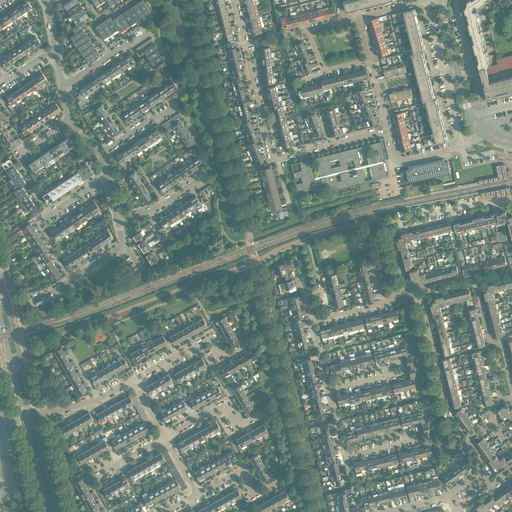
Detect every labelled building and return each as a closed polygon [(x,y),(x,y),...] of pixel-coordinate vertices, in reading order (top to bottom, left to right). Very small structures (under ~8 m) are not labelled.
[(27,0),(22,4),(27,11),(32,7),(27,0)] [(70,0),(63,5),(63,4),(62,5),(62,6),(64,5),(67,10),(79,2),(77,0),(70,0)] [(146,1),(144,2),(142,0),(141,0),(137,3),(138,4),(145,15),(152,10),(146,1)] [(352,0),(344,2),(346,12),(393,0),(352,0)] [(469,5),(469,6),(477,9),(478,7),(487,0),(469,0),(467,2),(469,5)] [(511,2),(510,0),(506,0),(500,5),(505,11),(511,6),(511,2)] [(255,1),(246,3),(247,6),(242,7),(243,10),(256,6),(255,1)] [(79,2),(67,10),(65,10),(66,11),(67,10),(70,15),(82,7),(79,2)] [(145,15),(138,4),(137,3),(132,7),(133,8),(140,18),(145,15)] [(22,4),(17,7),(22,14),(27,11),(22,4)] [(227,13),(227,10),(231,8),(231,6),(217,9),(218,15),(227,13)] [(477,9),(469,6),(468,7),(464,8),(469,28),(480,25),(476,11),(477,9)] [(17,7),(12,10),(17,17),(22,14),(17,7)] [(82,7),(70,15),(69,15),(69,16),(70,15),(73,20),(74,20),(85,12),(82,7)] [(140,18),(133,8),(132,7),(127,10),(128,11),(135,22),(140,18)] [(320,20),(317,9),(312,11),(314,20),(317,19),(317,21),(320,20)] [(418,21),(418,20),(417,17),(416,18),(414,9),(392,14),(393,20),(397,19),(405,17),(409,32),(419,30),(417,21),(418,21)] [(12,10),(7,14),(12,21),(17,17),(12,10)] [(135,22),(128,11),(127,10),(122,13),(123,14),(130,25),(135,22)] [(84,20),(86,19),(88,18),(89,17),(85,12),(74,20),(73,20),(72,20),(72,21),(74,20),(77,25),(83,21),(84,20)] [(259,17),(258,12),(249,14),(249,17),(245,18),(246,20),(259,17)] [(130,25),(123,14),(122,13),(117,17),(118,18),(125,28),(130,25)] [(7,14),(2,17),(7,24),(12,21),(7,14)] [(118,29),(113,21),(112,20),(111,18),(110,17),(105,20),(113,32),(118,29)] [(125,28),(118,18),(117,17),(112,20),(113,21),(118,29),(120,32),(125,28)] [(233,17),(220,20),(221,25),(230,23),(229,20),(234,19),(233,17)] [(288,28),(285,17),(280,19),(282,28),(285,27),(286,28),(288,28)] [(378,17),(368,21),(368,23),(370,23),(371,26),(380,23),(378,17)] [(85,27),(86,26),(87,25),(84,20),(83,21),(77,25),(72,28),(71,29),(72,28),(75,33),(81,29),(82,28),(85,27)] [(113,32),(105,20),(100,24),(101,25),(108,35),(113,32)] [(260,22),(251,24),(252,27),(248,28),(248,31),(262,27),(260,22)] [(380,23),(371,26),(372,28),(370,29),(371,31),(381,28),(380,23)] [(108,35),(101,25),(100,24),(95,27),(96,28),(103,39),(108,35)] [(482,32),(480,25),(469,28),(474,48),(485,45),(483,36),(490,34),(489,30),(482,32)] [(236,27),(222,31),(224,36),(233,34),(232,31),(236,30),(236,27)] [(74,41),(84,34),(85,33),(82,28),(81,29),(75,33),(70,36),(69,37),(71,37),(74,41)] [(419,30),(409,32),(414,53),(414,54),(422,52),(424,51),(422,42),(423,42),(423,38),(421,39),(419,30)] [(84,34),(74,41),(72,42),(73,42),(74,42),(77,46),(89,38),(85,33),(84,34)] [(383,33),(374,36),(375,39),(373,39),(374,42),(384,38),(383,33)] [(41,43),(36,36),(31,39),(36,46),(41,43)] [(89,38),(77,46),(76,47),(77,47),(80,51),(92,43),(89,38)] [(36,46),(31,39),(26,43),(31,50),(36,46)] [(294,45),(296,50),(307,45),(306,44),(304,45),(302,42),(294,45)] [(31,50),(26,43),(21,46),(26,53),(31,50)] [(92,43),(80,51),(79,52),(81,52),(84,56),(96,48),(92,43)] [(147,48),(145,49),(143,51),(147,56),(158,48),(155,43),(152,44),(150,46),(147,48)] [(387,49),(386,44),(377,46),(378,49),(376,50),(377,52),(387,49)] [(271,52),(270,47),(267,47),(267,45),(260,46),(261,52),(258,52),(258,54),(271,52)] [(306,51),(305,48),(308,47),(307,45),(296,50),(298,55),(306,51)] [(485,45),(474,48),(479,68),(490,65),(485,45)] [(26,53),(21,46),(16,49),(21,56),(26,53)] [(96,48),(84,56),(82,57),(83,57),(84,57),(87,61),(99,54),(96,48)] [(158,48),(147,56),(150,61),(162,53),(158,48)] [(21,56),(16,49),(11,53),(16,60),(21,56)] [(387,49),(377,52),(377,54),(379,54),(380,57),(389,54),(387,49)] [(306,51),(298,55),(299,59),(311,55),(310,53),(307,54),(306,51)] [(424,61),(422,52),(414,54),(414,53),(411,54),(417,78),(428,75),(425,64),(426,63),(426,60),(424,61)] [(16,60),(11,53),(6,56),(11,63),(16,60)] [(162,53),(150,61),(153,66),(165,58),(162,53)] [(130,54),(125,58),(130,65),(132,64),(132,65),(135,63),(130,54)] [(511,54),(496,59),(497,64),(490,65),(479,68),(482,77),(487,99),(511,92),(511,54)] [(310,61),(309,58),(312,56),(311,55),(299,59),(301,64),(308,62),(310,61)] [(6,67),(11,63),(6,56),(3,58),(1,56),(0,56),(0,61),(1,63),(2,62),(6,67)] [(125,58),(120,61),(125,69),(127,67),(127,68),(130,66),(130,65),(125,58)] [(165,58),(153,66),(157,71),(169,63),(165,58)] [(120,61),(115,65),(120,72),(122,71),(122,72),(125,69),(120,61)] [(301,70),(313,65),(312,63),(309,65),(308,62),(301,64),(299,65),(301,70)] [(115,65),(109,68),(114,76),(115,76),(117,74),(117,75),(120,73),(120,72),(115,65)] [(313,65),(301,70),(303,75),(312,71),(310,68),(313,67),(313,65)] [(391,78),(388,67),(383,68),(385,77),(388,77),(389,78),(391,78)] [(109,68),(104,72),(109,79),(110,79),(112,78),(115,76),(114,76),(109,68)] [(362,80),(360,71),(357,72),(356,69),(354,69),(357,81),(362,80)] [(104,72),(99,75),(104,82),(105,82),(107,81),(107,82),(110,80),(110,79),(109,79),(104,72)] [(50,84),(42,73),(37,77),(42,84),(45,82),(48,85),(50,84)] [(99,75),(94,78),(99,86),(102,84),(102,85),(105,83),(105,82),(104,82),(99,75)] [(428,75),(417,78),(423,102),(426,101),(434,99),(431,90),(433,90),(432,87),(432,86),(431,87),(428,75)] [(37,77),(34,79),(32,80),(37,87),(40,85),(43,89),(45,87),(42,84),(37,77)] [(94,78),(89,82),(94,89),(96,88),(97,89),(100,87),(99,86),(94,78)] [(32,80),(29,82),(27,84),(32,91),(35,89),(38,92),(39,91),(37,87),(32,80)] [(178,88),(173,81),(168,84),(173,92),(175,90),(174,90),(178,88)] [(317,81),(315,82),(318,94),(324,92),(323,90),(321,83),(318,84),(317,81)] [(89,82),(84,85),(89,93),(91,91),(92,92),(95,90),(94,89),(89,82)] [(27,84),(24,86),(22,87),(27,94),(29,92),(32,96),(34,94),(32,91),(27,84)] [(173,92),(168,84),(163,87),(167,95),(171,92),(171,93),(173,92)] [(89,93),(84,85),(79,89),(84,96),(86,95),(87,95),(90,93),(89,93)] [(276,91),(275,86),(266,89),(267,92),(264,93),(264,94),(276,91)] [(22,87),(18,89),(17,91),(22,98),(24,96),(27,99),(29,98),(27,94),(22,87)] [(167,95),(163,87),(158,91),(163,98),(165,97),(164,97),(167,95)] [(407,87),(405,88),(407,98),(413,97),(411,88),(407,89),(407,87)] [(364,94),(363,91),(366,90),(365,88),(354,93),(356,98),(364,94)] [(24,101),(22,98),(17,91),(11,94),(16,101),(19,99),(22,103),(24,101)] [(163,98),(158,91),(153,94),(157,101),(161,99),(161,100),(163,98)] [(16,101),(11,94),(6,98),(10,103),(8,105),(13,113),(16,112),(11,105),(14,103),(17,106),(19,105),(16,101)] [(157,101),(153,94),(148,98),(153,105),(155,104),(154,103),(157,101)] [(364,94),(356,98),(358,103),(369,98),(368,96),(365,97),(364,94)] [(153,105),(148,98),(147,96),(142,99),(143,101),(148,108),(151,106),(153,105)] [(86,103),(83,98),(82,99),(80,100),(77,102),(80,106),(86,103)] [(369,98),(358,103),(360,107),(368,104),(367,101),(370,100),(369,98)] [(426,101),(431,122),(441,120),(439,111),(440,110),(440,107),(438,107),(436,98),(434,99),(426,101)] [(61,110),(53,99),(52,100),(54,104),(51,106),(56,114),(61,110)] [(148,108),(143,101),(138,104),(143,112),(145,110),(148,108)] [(281,101),(279,101),(267,104),(267,106),(270,105),(271,109),(273,108),(280,106),(282,105),(281,101)] [(56,114),(51,106),(48,103),(46,104),(48,108),(46,110),(51,117),(56,114)] [(143,112),(138,104),(137,103),(132,106),(133,108),(138,115),(141,113),(143,112)] [(368,104),(360,107),(361,112),(373,107),(372,106),(369,107),(368,104)] [(102,105),(94,110),(96,112),(95,113),(97,116),(98,115),(105,110),(102,105)] [(280,106),(273,108),(274,111),(271,112),(272,114),(284,111),(282,105),(280,106)] [(51,117),(46,110),(43,106),(41,107),(43,111),(41,113),(46,120),(51,117)] [(373,107),(361,112),(363,117),(372,113),(371,110),(374,109),(373,107)] [(138,115),(133,108),(128,111),(133,118),(135,117),(138,115)] [(336,114),(334,108),(325,111),(326,114),(323,115),(324,117),(336,114)] [(46,120),(41,113),(38,110),(36,111),(38,115),(35,117),(40,124),(46,120)] [(109,115),(105,110),(98,115),(99,117),(98,118),(101,121),(101,120),(109,115)] [(133,118),(128,111),(123,114),(128,122),(131,119),(131,120),(133,118)] [(252,112),(240,115),(241,121),(250,118),(249,115),(252,114),(252,112)] [(40,124),(35,117),(33,113),(31,114),(33,118),(30,120),(35,127),(40,124)] [(372,113),(363,117),(365,121),(377,117),(376,115),(373,116),(372,113)] [(305,118),(307,122),(316,119),(314,114),(305,118)] [(101,120),(103,122),(102,123),(104,126),(105,125),(112,120),(109,115),(101,120)] [(35,127),(30,120),(28,116),(26,118),(28,122),(25,124),(30,131),(35,127)] [(377,117),(365,121),(367,126),(373,124),(374,126),(377,125),(375,120),(377,118),(377,117)] [(316,119),(307,122),(309,127),(318,124),(316,119)] [(30,131),(25,124),(23,120),(21,121),(23,125),(20,127),(25,135),(30,131)] [(105,125),(106,127),(105,128),(107,131),(108,130),(115,125),(112,120),(105,125)] [(241,124),(243,129),(255,125),(254,123),(251,124),(250,120),(241,124)] [(429,145),(436,143),(447,141),(444,132),(446,131),(445,128),(444,128),(441,120),(431,122),(435,138),(427,139),(428,142),(429,145)] [(177,132),(177,131),(185,126),(181,121),(174,126),(175,128),(175,129),(176,132),(177,132)] [(7,130),(5,127),(10,124),(8,122),(4,125),(0,127),(0,134),(0,135),(8,130),(7,130)] [(318,124),(309,127),(311,132),(320,128),(318,124)] [(115,125),(108,130),(110,132),(109,133),(111,136),(119,130),(115,125)] [(254,131),(252,127),(255,126),(255,125),(243,129),(245,134),(254,131)] [(177,131),(179,133),(178,134),(180,137),(181,136),(188,131),(185,126),(177,131)] [(11,135),(9,132),(13,129),(12,127),(7,130),(8,130),(0,135),(0,138),(2,142),(4,140),(11,135)] [(339,128),(330,131),(331,134),(328,135),(329,137),(343,133),(342,127),(339,128)] [(165,137),(160,130),(158,131),(157,128),(151,132),(156,139),(157,139),(159,138),(159,139),(161,137),(162,139),(165,137)] [(320,128),(311,132),(313,137),(322,133),(320,128)] [(181,136),(182,138),(181,139),(183,142),(184,141),(192,136),(188,131),(181,136)] [(247,139),(258,135),(258,133),(255,134),(254,131),(245,134),(247,139)] [(14,140),(12,138),(16,134),(15,132),(11,135),(4,140),(7,146),(8,145),(11,143),(14,141),(15,141),(14,140)] [(151,132),(146,135),(151,143),(152,143),(154,141),(154,142),(157,140),(157,139),(156,139),(151,132)] [(146,135),(141,139),(146,146),(147,146),(149,145),(152,143),(151,143),(146,135)] [(258,141),(256,137),(259,136),(258,135),(247,139),(249,144),(255,142),(256,142),(258,141)] [(65,137),(63,139),(69,148),(74,144),(68,136),(67,137),(65,137)] [(192,136),(184,141),(186,143),(185,144),(187,147),(195,141),(192,136)] [(60,142),(58,143),(64,151),(65,153),(70,149),(69,148),(63,139),(60,141),(60,142)] [(141,139),(136,142),(141,149),(143,148),(144,149),(147,147),(147,146),(146,146),(141,139)] [(365,176),(365,175),(365,174),(365,173),(364,173),(364,172),(363,171),(362,171),(362,168),(369,166),(369,169),(371,168),(373,176),(371,177),(372,179),(386,175),(383,163),(382,163),(381,160),(386,159),(381,141),(324,156),(323,154),(321,154),(321,156),(316,158),(320,175),(314,177),(310,159),(299,162),(302,171),(293,173),(294,179),(301,177),(302,183),(296,184),(299,199),(300,199),(299,195),(307,193),(307,190),(313,189),(314,196),(325,193),(322,184),(328,183),(330,192),(375,180),(365,183),(364,178),(365,177),(365,176)] [(136,142),(131,146),(136,153),(138,151),(139,152),(142,150),(141,149),(136,142)] [(255,142),(249,144),(247,145),(249,150),(260,146),(260,144),(257,145),(256,142),(255,142)] [(64,151),(58,143),(53,147),(59,154),(64,151)] [(131,146),(126,149),(131,156),(133,155),(134,156),(137,154),(136,153),(131,146)] [(259,152),(258,148),(261,147),(260,146),(249,150),(251,155),(259,152)] [(59,154),(53,147),(52,148),(50,148),(48,149),(55,160),(60,156),(59,154)] [(45,152),(43,153),(48,161),(50,163),(55,160),(48,149),(45,151),(45,152)] [(126,149),(121,152),(126,160),(128,158),(129,159),(132,157),(131,156),(126,149)] [(121,152),(116,156),(121,163),(123,162),(124,163),(127,160),(126,160),(121,152)] [(259,152),(251,155),(253,160),(264,156),(263,154),(261,155),(259,152)] [(48,161),(43,153),(38,157),(44,165),(45,166),(50,163),(48,161)] [(264,156),(253,160),(255,165),(263,162),(262,158),(265,157),(264,156)] [(35,158),(33,159),(39,168),(44,165),(38,157),(36,158),(35,158)] [(198,157),(193,161),(198,168),(200,167),(199,167),(202,164),(198,157)] [(9,158),(1,163),(4,168),(12,163),(9,158)] [(30,167),(33,171),(39,168),(33,159),(30,161),(30,162),(28,164),(30,167)] [(451,173),(448,162),(444,162),(444,159),(409,166),(410,170),(406,170),(408,182),(451,173)] [(8,173),(19,166),(16,161),(14,162),(12,163),(4,168),(8,173)] [(198,168),(193,161),(188,164),(192,171),(195,169),(196,169),(198,168)] [(27,162),(24,165),(30,174),(33,171),(30,167),(28,164),(27,162)] [(81,167),(83,168),(88,177),(91,176),(91,174),(93,173),(86,163),(81,167)] [(192,171),(188,164),(183,167),(188,175),(190,174),(189,173),(192,171)] [(271,172),(270,167),(272,167),(271,165),(268,165),(268,166),(266,166),(266,167),(264,167),(262,168),(262,169),(263,171),(259,172),(260,176),(263,175),(273,173),(273,171),(271,172)] [(19,166),(8,173),(11,178),(20,172),(18,169),(21,167),(19,166)] [(188,175),(183,167),(178,171),(183,178),(186,176),(188,175)] [(88,177),(83,168),(78,172),(83,180),(85,178),(86,179),(88,177)] [(83,180),(78,172),(76,170),(71,173),(78,183),(79,184),(81,182),(82,181),(83,180)] [(183,178),(178,171),(173,174),(178,182),(180,180),(179,180),(183,178)] [(15,183),(26,176),(25,174),(22,175),(20,172),(11,178),(9,179),(13,184),(15,183)] [(130,183),(131,182),(138,177),(135,172),(127,177),(129,179),(128,180),(130,182),(130,183)] [(78,183),(71,173),(66,177),(68,179),(73,187),(76,186),(76,184),(78,183)] [(273,179),(272,175),(273,174),(273,173),(263,175),(264,179),(265,181),(273,179)] [(178,182),(173,174),(168,178),(173,185),(176,183),(178,182)] [(26,176),(15,183),(18,188),(22,186),(27,182),(25,179),(27,177),(26,176)] [(138,177),(131,182),(132,184),(131,185),(134,188),(134,187),(142,182),(138,177)] [(173,185),(168,178),(163,181),(168,188),(170,187),(173,185)] [(73,187),(68,179),(62,182),(68,190),(70,188),(71,189),(73,187)] [(273,179),(265,181),(266,183),(265,184),(266,187),(276,185),(276,183),(274,183),(273,179)] [(168,188),(163,181),(158,184),(162,191),(166,189),(166,190),(168,188)] [(68,190),(62,182),(58,185),(63,193),(68,190)] [(134,187),(136,189),(135,190),(137,193),(138,192),(145,187),(142,182),(134,187)] [(429,185),(430,191),(443,189),(442,183),(429,185)] [(425,192),(424,187),(423,188),(423,185),(413,186),(412,184),(406,186),(408,195),(425,192)] [(63,193),(58,185),(53,189),(58,197),(61,196),(61,195),(63,193)] [(276,185),(266,187),(266,191),(267,191),(268,193),(276,191),(275,186),(276,186),(276,185)] [(22,186),(18,188),(14,191),(17,196),(26,190),(24,187),(23,188),(22,186)] [(148,192),(145,187),(138,192),(139,194),(138,195),(140,198),(141,197),(148,192)] [(58,197),(53,189),(48,192),(53,200),(54,199),(56,199),(58,197)] [(26,190),(17,196),(20,201),(28,196),(26,191),(26,190)] [(276,191),(268,193),(268,195),(269,199),(279,196),(279,195),(277,195),(276,191)] [(53,200),(48,192),(42,195),(48,203),(53,200)] [(152,197),(148,192),(141,197),(143,199),(142,200),(144,203),(152,197)] [(22,207),(32,201),(28,196),(20,201),(19,202),(22,207)] [(201,203),(198,199),(196,196),(190,199),(195,207),(200,203),(201,203)] [(279,203),(278,198),(279,198),(279,196),(269,199),(269,203),(270,203),(271,205),(279,203)] [(100,209),(95,202),(93,198),(91,199),(93,203),(89,206),(94,214),(95,214),(100,211),(100,212),(101,211),(100,209)] [(190,199),(185,203),(190,210),(195,207),(190,199)] [(27,211),(35,206),(32,201),(22,207),(26,212),(27,211)] [(94,214),(89,206),(86,203),(85,204),(87,207),(82,210),(88,218),(88,219),(94,215),(94,216),(95,215),(95,214),(94,214)] [(185,203),(180,206),(185,214),(190,210),(185,203)] [(283,211),(282,207),(280,207),(279,203),(271,205),(271,207),(271,211),(275,210),(276,213),(283,211)] [(180,206),(175,210),(180,217),(185,214),(180,206)] [(88,218),(82,210),(80,207),(79,208),(81,212),(76,214),(76,215),(81,222),(82,222),(82,223),(87,219),(88,220),(89,219),(88,219),(88,218)] [(175,210),(170,213),(175,221),(180,217),(175,210)] [(76,215),(76,214),(74,211),(72,212),(74,216),(70,219),(75,227),(75,226),(76,227),(81,223),(82,224),(83,224),(82,223),(82,222),(81,222),(76,215)] [(511,214),(507,216),(506,211),(502,211),(503,213),(498,214),(500,222),(508,220),(508,221),(510,221),(511,229),(511,234),(511,214)] [(176,222),(175,221),(170,213),(164,217),(171,227),(174,225),(174,224),(174,223),(176,222)] [(484,216),(479,217),(481,226),(500,222),(498,214),(498,213),(492,214),(492,215),(491,215),(485,217),(484,216)] [(75,227),(70,219),(68,215),(66,216),(68,220),(64,223),(69,231),(70,231),(75,228),(76,228),(76,227),(75,226),(75,227)] [(171,227),(164,217),(159,220),(161,224),(159,225),(162,230),(165,228),(166,230),(171,227)] [(460,222),(454,223),(457,232),(481,226),(479,217),(473,219),(474,220),(466,222),(460,223),(460,222)] [(69,231),(64,223),(61,220),(60,221),(62,224),(60,225),(57,227),(63,235),(69,232),(69,233),(70,232),(70,231),(69,231)] [(30,223),(22,228),(26,234),(25,235),(26,236),(26,235),(27,234),(35,229),(38,227),(37,225),(33,227),(30,223)] [(63,235),(57,227),(55,224),(54,225),(56,228),(51,232),(57,240),(62,236),(63,237),(64,236),(63,235)] [(38,233),(35,229),(27,234),(26,235),(30,240),(29,241),(30,242),(31,241),(31,240),(39,235),(42,233),(41,232),(38,233)] [(100,233),(101,234),(101,235),(102,235),(107,242),(109,245),(110,245),(109,241),(113,238),(107,229),(102,233),(101,232),(100,233)] [(505,230),(500,231),(497,232),(498,236),(491,237),(492,241),(499,239),(499,241),(507,239),(505,230)] [(136,240),(137,242),(144,238),(143,236),(140,231),(133,236),(136,241),(136,240)] [(406,242),(411,240),(409,232),(404,233),(403,233),(401,234),(402,237),(396,238),(399,249),(407,247),(406,242)] [(101,235),(101,234),(95,237),(94,237),(94,238),(95,239),(101,246),(103,250),(104,249),(102,245),(107,242),(102,235),(101,235)] [(39,235),(31,240),(31,241),(34,247),(33,247),(34,248),(35,248),(36,247),(35,247),(43,241),(46,239),(45,238),(42,240),(39,235)] [(95,239),(94,238),(89,242),(89,241),(88,242),(89,243),(94,251),(96,254),(98,253),(96,249),(101,246),(95,239)] [(144,238),(137,242),(139,243),(138,244),(141,248),(148,243),(145,239),(144,238)] [(36,247),(35,248),(39,253),(39,254),(44,250),(51,246),(50,244),(46,246),(43,241),(35,247),(36,247)] [(89,243),(88,242),(83,246),(82,245),(81,246),(82,247),(83,247),(88,255),(90,258),(92,257),(90,254),(94,251),(89,243)] [(148,243),(141,248),(143,252),(144,252),(145,253),(152,249),(150,247),(151,247),(148,243)] [(83,247),(82,247),(77,250),(76,249),(75,250),(76,251),(76,252),(77,251),(82,259),(84,262),(85,261),(84,258),(88,255),(83,247)] [(152,249),(145,253),(146,255),(146,256),(148,260),(156,255),(153,251),(152,249)] [(39,254),(39,253),(36,255),(36,254),(34,256),(35,257),(36,256),(39,261),(39,262),(39,263),(40,262),(41,262),(41,261),(48,256),(52,254),(51,253),(47,254),(44,250),(39,254)] [(76,252),(76,251),(70,254),(69,254),(69,255),(70,256),(75,263),(78,267),(79,266),(77,262),(82,259),(77,251),(76,252)] [(501,266),(499,257),(496,258),(495,254),(493,254),(496,267),(501,266)] [(70,256),(69,255),(64,259),(64,258),(63,258),(64,260),(71,271),(73,270),(71,266),(75,263),(70,256)] [(156,255),(148,260),(151,264),(152,263),(153,265),(160,261),(158,259),(159,259),(156,255)] [(48,256),(41,261),(41,262),(40,262),(44,268),(43,268),(43,269),(44,269),(45,268),(52,262),(56,260),(55,259),(51,261),(48,256)] [(491,268),(489,259),(485,260),(485,256),(482,257),(486,270),(491,268)] [(481,261),(478,262),(481,272),(486,271),(486,270),(482,257),(480,258),(481,261)] [(481,272),(478,262),(475,263),(474,259),(472,260),(475,272),(475,273),(481,272)] [(283,275),(284,280),(289,279),(287,274),(286,274),(285,268),(292,266),(290,260),(283,262),(283,264),(276,266),(279,276),(283,275)] [(52,262),(45,268),(44,269),(48,274),(47,274),(48,275),(49,274),(57,269),(60,267),(59,265),(56,267),(52,262)] [(462,266),(464,275),(465,276),(470,275),(468,265),(464,265),(463,262),(461,262),(462,266)] [(356,266),(357,271),(366,269),(365,265),(368,264),(367,263),(356,266)] [(458,271),(456,265),(451,267),(453,277),(456,276),(455,275),(462,273),(461,271),(458,271)] [(17,276),(22,273),(19,268),(13,271),(17,276)] [(57,269),(49,274),(48,275),(52,280),(51,281),(52,282),(54,280),(64,273),(63,271),(60,273),(57,269)] [(412,282),(417,281),(418,281),(419,284),(422,283),(427,282),(425,273),(419,274),(418,269),(409,271),(412,282)] [(325,280),(325,282),(337,279),(336,273),(327,276),(328,279),(325,280)] [(369,279),(368,276),(371,275),(370,273),(358,276),(360,281),(369,279)] [(288,288),(294,286),(292,280),(278,284),(281,293),(289,291),(288,288)] [(498,292),(496,283),(485,286),(487,291),(484,292),(485,295),(486,300),(495,298),(493,293),(498,292)] [(339,284),(330,286),(330,290),(328,290),(328,292),(340,289),(339,284)] [(373,284),(361,287),(362,292),(371,290),(370,286),(373,285),(373,284)] [(466,288),(465,288),(463,288),(466,300),(472,298),(470,289),(466,290),(465,289),(466,289),(466,288)] [(455,291),(454,290),(453,291),(456,302),(461,301),(459,292),(455,293),(455,292),(456,292),(455,291)] [(341,294),(332,297),(333,300),(330,301),(331,303),(343,300),(341,294)] [(375,294),(363,297),(365,303),(374,300),(373,297),(376,296),(375,294)] [(445,305),(443,296),(438,297),(435,298),(436,301),(430,303),(433,313),(441,311),(440,306),(445,305)] [(343,300),(331,303),(331,304),(334,304),(336,310),(339,309),(338,307),(344,305),(343,300)] [(300,307),(299,304),(302,303),(302,301),(290,304),(291,309),(300,307)] [(392,308),(390,309),(393,321),(398,319),(396,310),(392,311),(392,308)] [(381,311),(380,311),(382,323),(388,322),(385,313),(382,314),(381,311)] [(303,318),(302,314),(305,313),(304,312),(293,315),(294,320),(301,318),(303,318)] [(373,328),(372,326),(369,314),(367,314),(368,317),(364,318),(367,330),(373,328)] [(377,325),(375,316),(371,317),(371,314),(369,314),(372,326),(377,325)] [(220,326),(220,327),(228,322),(225,317),(225,316),(217,321),(220,326)] [(357,317),(356,317),(359,329),(364,328),(362,319),(358,320),(357,317)] [(197,321),(202,329),(207,326),(203,318),(202,318),(197,321)] [(347,320),(345,320),(348,332),(353,331),(351,322),(348,322),(347,320)] [(192,324),(196,332),(201,329),(202,329),(197,321),(192,324)] [(228,322),(220,327),(223,332),(231,327),(228,322)] [(343,333),(341,324),(337,325),(336,322),(335,323),(338,335),(343,333)] [(444,322),(435,324),(436,328),(435,328),(435,327),(434,327),(433,328),(434,330),(445,327),(444,322)] [(303,329),(302,325),(305,325),(305,324),(305,323),(293,326),(294,331),(303,329)] [(186,327),(191,335),(196,332),(192,324),(191,324),(186,327)] [(332,336),(330,327),(327,328),(326,325),(324,325),(327,337),(332,336)] [(181,330),(185,338),(186,338),(185,338),(190,335),(191,335),(186,327),(181,330)] [(231,327),(223,332),(226,337),(234,333),(231,328),(231,327)] [(176,333),(175,333),(180,341),(185,338),(181,330),(176,333)] [(447,332),(438,334),(439,338),(437,338),(436,338),(436,339),(436,340),(448,338),(447,332)] [(180,341),(175,333),(170,336),(168,334),(166,335),(169,340),(171,339),(174,344),(175,344),(180,341)] [(234,333),(226,337),(226,338),(229,343),(232,342),(234,340),(237,339),(237,338),(234,333)] [(306,339),(305,336),(308,335),(307,333),(295,336),(297,342),(306,339)] [(166,342),(169,340),(166,335),(163,336),(163,335),(162,335),(157,338),(162,346),(167,343),(166,342)] [(152,341),(156,349),(161,346),(161,347),(162,346),(157,338),(152,341)] [(146,344),(151,352),(156,349),(156,350),(156,349),(152,341),(151,341),(152,341),(147,344),(146,344)] [(449,343),(440,345),(441,348),(440,349),(440,348),(439,348),(438,349),(439,351),(450,348),(449,343)] [(141,347),(145,355),(146,355),(150,352),(151,353),(151,352),(146,344),(146,345),(141,347)] [(310,344),(298,347),(299,352),(308,350),(308,346),(310,346),(310,344)] [(405,344),(399,346),(401,355),(404,354),(406,353),(406,355),(410,354),(410,352),(407,353),(405,344)] [(57,357),(68,351),(67,349),(63,351),(62,348),(62,347),(54,351),(54,352),(55,352),(57,357)] [(136,350),(135,350),(140,358),(145,355),(145,356),(145,355),(141,347),(141,348),(136,350)] [(397,359),(394,347),(389,348),(391,357),(394,356),(395,360),(397,359)] [(380,360),(378,351),(378,348),(372,350),(375,362),(378,362),(378,361),(380,360)] [(250,353),(248,349),(246,350),(251,361),(252,361),(256,358),(257,358),(253,351),(252,351),(253,351),(250,353)] [(140,359),(140,358),(135,350),(135,351),(130,353),(134,362),(135,361),(140,358),(140,359)] [(242,356),(242,357),(246,364),(251,361),(246,350),(243,352),(245,355),(242,357),(242,356)] [(387,362),(383,350),(378,351),(380,360),(383,359),(384,362),(387,362)] [(471,352),(473,358),(481,356),(481,353),(482,352),(481,350),(471,352)] [(68,351),(57,357),(58,357),(60,362),(68,358),(67,358),(66,355),(69,353),(68,351)] [(373,363),(371,353),(365,354),(367,363),(370,362),(371,364),(373,363)] [(410,354),(406,355),(406,353),(404,354),(408,366),(413,365),(410,354)] [(239,359),(237,355),(235,356),(241,367),(246,364),(242,357),(239,359)] [(360,355),(355,357),(357,366),(360,365),(361,368),(363,368),(360,355)] [(231,363),(235,370),(240,367),(241,367),(235,356),(233,358),(235,361),(231,363)] [(118,360),(122,368),(123,368),(122,368),(127,365),(128,365),(123,357),(118,360)] [(68,358),(60,362),(61,363),(64,367),(63,368),(74,362),(73,360),(69,362),(68,359),(68,358)] [(196,361),(201,370),(201,369),(206,367),(202,358),(201,358),(202,359),(197,361),(196,361)] [(353,370),(350,358),(344,359),(346,368),(349,368),(350,371),(353,370)] [(113,363),(112,363),(117,371),(122,368),(118,360),(113,363)] [(191,364),(195,373),(196,372),(200,370),(201,370),(196,361),(196,362),(191,364)] [(226,361),(224,362),(230,373),(235,370),(231,363),(228,365),(226,361)] [(74,362),(63,368),(64,368),(67,373),(66,373),(74,369),(73,369),(72,366),(75,364),(74,362)] [(230,373),(224,362),(222,364),(224,367),(221,369),(220,369),(224,376),(225,376),(224,376),(229,373),(230,373)] [(107,366),(112,374),(117,371),(112,363),(107,366)] [(313,369),(312,366),(315,365),(315,363),(303,366),(304,372),(313,369)] [(340,363),(339,363),(334,364),(337,373),(339,372),(340,376),(343,375),(344,374),(342,373),(340,363)] [(186,367),(185,367),(190,376),(190,375),(195,373),(191,364),(191,365),(186,367)] [(413,365),(408,366),(411,379),(412,379),(412,378),(416,377),(413,365)] [(102,369),(106,377),(111,374),(111,375),(112,374),(107,366),(102,369)] [(180,370),(185,379),(185,378),(190,376),(185,367),(185,368),(180,370)] [(74,369),(66,373),(67,373),(70,378),(69,378),(70,379),(80,373),(79,371),(75,373),(74,369)] [(96,372),(101,380),(106,377),(106,378),(106,377),(102,369),(101,369),(96,372)] [(185,379),(180,370),(180,371),(175,374),(175,373),(174,374),(175,375),(173,376),(176,382),(178,380),(179,382),(179,381),(184,379),(185,379)] [(93,379),(95,384),(96,383),(95,383),(100,380),(100,381),(101,380),(96,372),(96,373),(91,375),(93,379)] [(80,373),(70,379),(73,384),(72,384),(73,384),(80,380),(78,377),(81,375),(80,373)] [(176,382),(173,376),(170,378),(168,374),(163,377),(162,377),(167,385),(172,382),(173,382),(173,383),(176,382)] [(316,380),(315,376),(318,376),(317,374),(306,377),(307,382),(316,380)] [(157,380),(162,388),(167,385),(162,377),(157,380)] [(404,377),(402,378),(405,390),(410,389),(408,380),(405,381),(404,377)] [(411,379),(408,380),(410,389),(416,387),(413,379),(416,378),(416,377),(412,378),(412,379),(411,379)] [(80,380),(73,384),(76,389),(75,389),(76,390),(86,384),(85,381),(82,383),(80,380)] [(152,383),(156,391),(161,388),(162,388),(157,380),(152,383)] [(394,382),(391,383),(394,393),(400,391),(397,382),(394,383),(394,382)] [(156,391),(152,383),(151,383),(152,383),(147,386),(146,386),(151,394),(156,391)] [(381,383),(378,384),(381,396),(387,395),(384,386),(382,386),(381,383)] [(86,384),(76,390),(79,395),(78,395),(79,395),(86,391),(84,388),(87,386),(86,384)] [(212,388),(211,389),(216,397),(216,396),(221,394),(222,394),(217,385),(217,386),(212,389),(212,388)] [(236,395),(244,390),(241,385),(233,389),(233,390),(236,395)] [(319,390),(318,387),(321,386),(320,385),(308,388),(310,393),(319,390)] [(376,397),(374,388),(371,389),(370,386),(368,386),(371,399),(376,397)] [(366,400),(363,391),(360,392),(360,388),(357,389),(360,401),(366,400)] [(211,389),(206,392),(206,391),(206,392),(211,400),(211,399),(216,397),(211,389)] [(244,390),(236,395),(239,400),(247,396),(244,391),(244,390)] [(355,404),(353,394),(350,394),(349,391),(348,390),(347,392),(349,402),(350,404),(354,403),(355,404)] [(201,394),(201,395),(205,403),(205,402),(210,400),(211,400),(206,392),(201,395),(201,394)] [(344,403),(342,394),(339,395),(339,394),(336,394),(337,398),(339,404),(344,403)] [(124,398),(128,407),(128,406),(133,404),(134,404),(133,402),(131,400),(130,397),(129,395),(129,396),(124,399),(124,398)] [(195,397),(195,398),(200,406),(200,405),(205,403),(201,395),(200,395),(196,398),(195,397)] [(321,401),(320,397),(323,397),(323,395),(311,398),(312,403),(321,401)] [(200,406),(195,398),(190,401),(190,400),(190,401),(187,396),(185,397),(186,400),(189,405),(191,404),(194,409),(195,409),(199,406),(200,406)] [(250,401),(247,396),(239,400),(239,401),(242,406),(250,401)] [(118,401),(118,402),(123,410),(128,407),(124,398),(123,399),(118,402),(118,401)] [(186,407),(189,405),(186,400),(183,401),(183,400),(182,400),(177,403),(182,411),(187,408),(186,407)] [(253,407),(255,406),(252,400),(250,401),(242,406),(245,411),(248,410),(250,409),(253,407)] [(113,404),(113,405),(117,413),(118,413),(117,413),(122,410),(123,410),(118,402),(113,405),(113,404)] [(172,406),(176,414),(177,414),(176,414),(181,411),(182,411),(177,403),(172,406)] [(511,417),(511,407),(510,409),(507,404),(497,410),(503,418),(507,415),(510,419),(511,417)] [(108,407),(107,408),(112,416),(117,413),(113,405),(112,405),(113,405),(108,408),(108,407)] [(324,411),(323,408),(326,407),(325,405),(313,408),(315,414),(324,411)] [(167,409),(166,409),(171,417),(176,414),(172,406),(171,406),(172,406),(167,409)] [(102,411),(107,419),(112,416),(107,408),(102,411)] [(458,418),(465,412),(462,408),(455,413),(458,418)] [(171,417),(166,409),(161,412),(165,420),(166,420),(171,417)] [(107,419),(102,411),(97,414),(96,414),(97,415),(95,417),(98,422),(100,421),(101,422),(106,419),(107,419)] [(421,411),(416,413),(418,422),(421,421),(423,420),(423,422),(427,421),(426,419),(424,420),(421,411)] [(92,418),(89,412),(88,412),(83,415),(88,423),(93,420),(95,423),(98,422),(95,417),(92,418)] [(461,422),(469,417),(465,412),(458,418),(461,422)] [(411,414),(405,415),(408,424),(411,423),(411,427),(414,426),(411,414)] [(78,418),(82,426),(83,426),(82,426),(87,423),(88,423),(83,415),(78,418)] [(398,417),(393,418),(395,427),(398,427),(398,428),(401,427),(398,417)] [(469,417),(461,422),(464,426),(472,421),(469,417)] [(73,421),(72,421),(77,429),(82,426),(78,418),(77,418),(78,418),(73,421)] [(387,420),(382,421),(384,430),(387,429),(388,433),(390,432),(387,420)] [(427,421),(423,422),(423,420),(421,421),(424,433),(430,432),(427,421)] [(67,424),(71,432),(72,432),(77,429),(72,421),(67,424)] [(211,424),(210,424),(215,433),(215,432),(220,430),(221,430),(216,421),(216,422),(211,425),(211,424)] [(472,421),(464,426),(471,435),(475,432),(472,428),(475,426),(472,421)] [(139,425),(138,425),(143,433),(148,430),(148,431),(149,430),(148,429),(146,426),(145,424),(144,422),(144,423),(139,425)] [(377,422),(372,424),(374,433),(377,432),(378,435),(380,435),(377,422)] [(71,432),(67,424),(62,427),(61,427),(66,435),(71,432)] [(210,425),(205,428),(205,427),(210,436),(210,435),(215,433),(210,424),(210,425)] [(258,427),(262,435),(267,432),(268,432),(263,424),(258,427)] [(133,428),(138,437),(138,436),(143,433),(143,434),(143,433),(138,425),(138,426),(133,428)] [(366,425),(361,426),(363,435),(366,435),(367,438),(369,437),(366,425)] [(200,430),(204,439),(204,438),(209,436),(210,436),(205,427),(205,428),(200,431),(200,430)] [(252,430),(257,438),(262,435),(258,427),(257,427),(258,427),(253,430),(252,430)] [(128,431),(132,440),(132,439),(137,436),(137,437),(138,437),(133,428),(133,429),(128,431)] [(194,433),(194,434),(199,442),(199,441),(204,439),(200,430),(199,431),(195,434),(194,433)] [(247,433),(251,441),(252,441),(256,438),(257,438),(252,430),(247,433)] [(334,430),(321,433),(323,438),(330,436),(331,436),(332,436),(331,433),(334,432),(334,430)] [(356,430),(351,431),(353,440),(356,439),(357,442),(359,442),(360,441),(359,440),(356,430)] [(122,434),(127,443),(127,442),(132,439),(132,440),(128,431),(127,431),(128,432),(123,434),(122,434)] [(433,441),(431,432),(430,433),(430,432),(424,433),(427,446),(429,446),(429,445),(433,444),(432,441),(433,441)] [(242,436),(241,436),(246,444),(251,441),(247,433),(242,436)] [(117,437),(121,446),(122,446),(122,445),(126,443),(127,443),(122,434),(122,435),(117,437)] [(189,436),(189,437),(193,445),(194,445),(193,444),(198,442),(199,442),(194,434),(189,437),(189,436)] [(246,444),(241,436),(236,439),(240,447),(241,447),(246,444)] [(323,438),(321,438),(319,439),(321,444),(323,444),(335,440),(334,438),(331,439),(331,436),(330,436),(323,438)] [(481,440),(478,436),(473,439),(480,448),(487,443),(484,438),(481,440)] [(110,438),(108,440),(111,445),(113,444),(116,449),(116,448),(121,446),(117,437),(117,438),(112,440),(111,440),(110,438)] [(184,439),(183,440),(188,448),(188,447),(193,445),(189,437),(184,440),(184,439)] [(99,443),(103,451),(104,451),(103,451),(108,448),(109,448),(108,447),(111,445),(108,440),(105,441),(104,440),(99,443)] [(188,448),(183,440),(178,443),(178,442),(178,443),(182,451),(183,451),(188,448)] [(335,440),(323,444),(324,449),(333,447),(332,444),(336,443),(335,440)] [(94,446),(93,446),(98,454),(103,451),(99,443),(94,446)] [(487,443),(480,448),(483,452),(490,447),(487,443)] [(421,444),(418,445),(421,457),(427,456),(424,447),(422,447),(421,444)] [(432,454),(431,448),(433,447),(433,445),(433,444),(429,445),(429,446),(427,446),(424,447),(427,456),(432,454)] [(88,449),(93,457),(98,454),(93,446),(88,449)] [(410,447),(408,447),(411,460),(416,458),(414,449),(411,450),(410,447)] [(490,447),(483,452),(486,457),(493,451),(490,447)] [(83,452),(87,460),(92,457),(93,457),(88,449),(83,452)] [(227,454),(231,462),(232,462),(236,459),(237,459),(232,451),(227,454)] [(338,451),(325,454),(327,459),(336,457),(335,454),(338,453),(338,451)] [(400,451),(398,452),(400,462),(406,461),(403,452),(401,453),(400,451)] [(493,451),(486,457),(489,461),(496,456),(493,451)] [(87,460),(83,452),(82,452),(77,455),(82,463),(87,460)] [(155,455),(160,464),(160,463),(165,460),(165,461),(165,460),(164,459),(163,456),(162,454),(161,452),(160,452),(161,453),(156,455),(155,455)] [(387,453),(384,453),(387,466),(393,464),(390,455),(388,456),(387,453)] [(222,457),(221,457),(226,465),(231,462),(227,454),(222,457)] [(261,459),(258,454),(254,456),(252,454),(249,456),(250,458),(250,459),(253,464),(261,459)] [(150,458),(155,467),(155,466),(159,463),(160,464),(155,455),(155,456),(150,458)] [(376,455),(374,456),(377,468),(382,467),(380,458),(377,459),(376,455)] [(499,460),(496,456),(489,461),(496,470),(500,466),(502,469),(505,467),(509,464),(504,457),(499,460)] [(216,460),(221,468),(226,465),(221,457),(216,460)] [(366,458),(364,457),(364,459),(366,469),(366,471),(372,469),(370,460),(367,461),(366,458)] [(145,461),(149,470),(149,469),(154,467),(155,467),(150,458),(150,459),(145,461)] [(261,459),(253,464),(256,469),(264,465),(261,460),(261,459)] [(211,463),(215,471),(220,468),(221,468),(216,460),(211,463)] [(361,470),(359,461),(356,462),(355,460),(353,461),(354,465),(356,474),(361,473),(361,470)] [(139,464),(144,473),(144,472),(149,470),(145,461),(144,461),(144,462),(139,464)] [(464,461),(459,464),(467,474),(469,473),(467,470),(469,468),(464,461)] [(338,468),(338,465),(341,464),(340,462),(328,465),(329,470),(338,468)] [(205,466),(210,474),(215,471),(211,463),(210,463),(206,466),(205,466)] [(134,467),(138,476),(138,475),(143,473),(144,473),(139,464),(139,465),(134,467)] [(467,474),(459,464),(455,467),(460,474),(463,473),(465,476),(467,474)] [(264,465),(256,469),(256,470),(259,474),(259,475),(267,470),(264,465)] [(200,469),(204,477),(205,477),(204,477),(209,474),(210,474),(205,466),(200,469)] [(128,470),(128,471),(131,475),(128,477),(131,482),(134,481),(133,479),(133,478),(138,476),(134,467),(133,468),(128,471),(128,470)] [(460,474),(455,467),(451,470),(458,480),(460,479),(458,476),(460,474)] [(343,472),(342,470),(339,471),(338,468),(329,470),(327,471),(328,476),(331,475),(343,472)] [(204,477),(200,469),(195,472),(194,472),(199,480),(204,477)] [(267,470),(259,475),(262,480),(265,479),(268,477),(270,476),(270,475),(270,476),(267,471),(267,470)] [(458,480),(451,470),(446,473),(452,481),(454,479),(456,482),(458,480)] [(341,478),(340,475),(344,474),(343,472),(331,475),(332,481),(333,480),(341,478)] [(452,481),(446,473),(440,478),(442,481),(444,480),(448,485),(450,484),(449,483),(452,481)] [(120,480),(124,488),(129,485),(130,485),(129,484),(131,482),(128,477),(126,478),(125,477),(120,480)] [(77,488),(78,488),(88,482),(87,480),(84,482),(82,479),(82,478),(75,482),(75,483),(78,488),(77,488)] [(333,480),(335,486),(347,483),(346,480),(343,481),(342,478),(341,478),(333,480)] [(440,478),(433,480),(435,488),(438,488),(438,489),(441,488),(439,482),(442,481),(440,478)] [(170,482),(175,490),(180,487),(180,486),(178,483),(177,481),(176,479),(175,479),(171,482),(170,482)] [(114,483),(119,491),(124,488),(120,480),(119,480),(114,483)] [(427,481),(422,482),(424,491),(427,490),(428,494),(430,493),(427,481)] [(88,482),(78,488),(81,493),(80,493),(81,493),(88,489),(86,486),(89,484),(88,482)] [(165,485),(169,493),(174,490),(175,490),(170,482),(165,485)] [(109,486),(113,494),(118,491),(119,491),(114,483),(109,486)] [(417,483),(412,485),(414,494),(417,493),(418,496),(420,496),(417,483)] [(160,488),(159,488),(164,496),(169,493),(165,485),(160,488)] [(113,494),(109,486),(108,486),(109,486),(104,489),(103,489),(108,497),(113,494)] [(404,487),(399,488),(401,497),(404,496),(404,497),(405,497),(407,497),(404,487)] [(154,491),(159,499),(164,496),(159,488),(154,491)] [(502,488),(501,489),(508,499),(511,495),(507,488),(504,490),(503,489),(504,489),(503,488),(502,488)] [(84,499),(94,493),(93,491),(90,493),(88,490),(88,489),(81,493),(78,495),(81,500),(84,499)] [(232,492),(236,500),(241,497),(242,497),(237,489),(232,492)] [(393,489),(388,491),(390,500),(393,499),(394,502),(396,502),(393,489)] [(501,492),(498,495),(503,502),(508,499),(501,489),(500,490),(499,491),(500,492),(500,491),(501,492)] [(279,493),(284,501),(289,498),(285,490),(284,490),(279,493)] [(149,494),(153,502),(158,499),(159,499),(154,491),(149,494)] [(349,491),(337,494),(334,495),(336,500),(337,500),(346,498),(347,498),(346,495),(350,494),(349,491)] [(226,495),(231,503),(236,500),(232,492),(231,492),(226,495)] [(383,492),(378,493),(380,502),(383,501),(384,505),(386,504),(383,492)] [(94,493),(84,499),(87,504),(94,500),(92,497),(95,495),(94,493)] [(274,496),(278,504),(283,501),(283,502),(284,501),(279,493),(274,496)] [(153,502),(149,494),(148,494),(143,497),(144,499),(147,504),(148,505),(153,502),(153,503),(153,502)] [(372,494),(367,496),(367,498),(368,498),(369,505),(370,505),(372,504),(373,507),(376,507),(372,494)] [(221,498),(225,506),(230,503),(231,503),(226,495),(221,498)] [(492,495),(488,499),(493,506),(497,503),(492,495)] [(493,495),(492,495),(497,503),(499,505),(503,502),(498,495),(495,497),(494,496),(495,495),(494,495),(493,495)] [(268,499),(273,507),(278,504),(278,505),(278,504),(274,496),(273,496),(274,497),(269,499),(268,499)] [(369,505),(368,498),(367,498),(367,496),(362,497),(364,506),(365,509),(367,509),(367,508),(370,507),(370,505),(369,505)] [(215,501),(220,509),(225,506),(221,498),(220,498),(221,498),(216,501),(215,501)] [(263,502),(267,510),(268,510),(272,507),(273,508),(273,507),(268,499),(268,500),(263,502)] [(488,499),(483,502),(488,509),(493,506),(488,499)] [(94,500),(87,504),(90,509),(90,510),(100,504),(99,502),(96,503),(94,500)] [(210,504),(214,511),(215,511),(219,509),(220,509),(215,501),(210,504)] [(267,511),(267,510),(263,502),(263,503),(258,505),(257,505),(260,511),(264,511),(267,510),(267,511)] [(351,502),(338,505),(336,506),(337,511),(340,511),(349,508),(348,506),(351,505),(351,502)] [(483,502),(474,508),(476,511),(484,511),(488,509),(483,502)]
